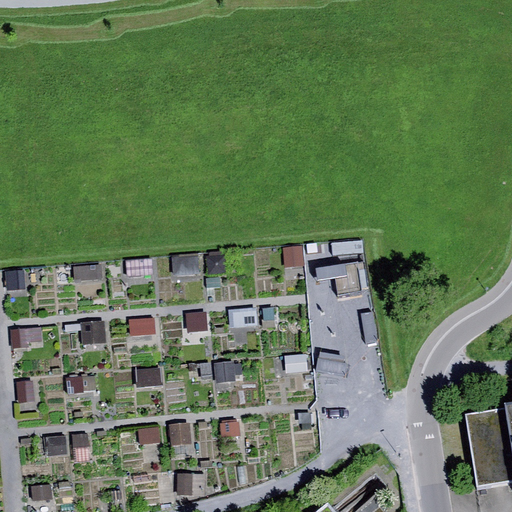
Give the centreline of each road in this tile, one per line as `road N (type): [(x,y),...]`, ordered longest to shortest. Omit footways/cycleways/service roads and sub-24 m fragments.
road 1 (track): [(204,511),(267,495),(418,409),(453,379),(511,368)]
road 2 (residential): [(418,409),(444,347),(511,300)]
